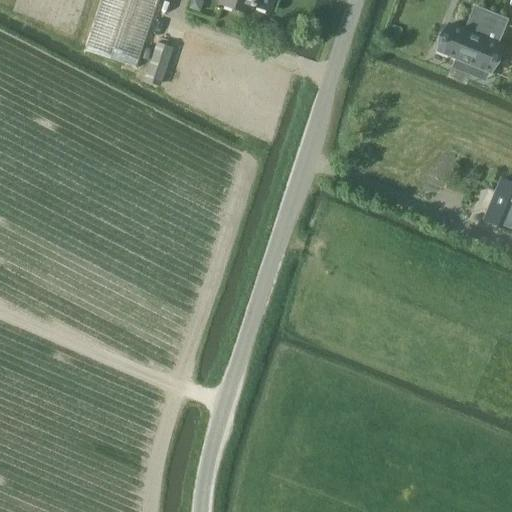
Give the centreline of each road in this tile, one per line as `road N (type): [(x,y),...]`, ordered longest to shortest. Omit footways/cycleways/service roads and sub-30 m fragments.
road 1 (unclassified): [(202,511),(214,436),(355,0)]
road 2 (track): [(0,305),(228,396)]
